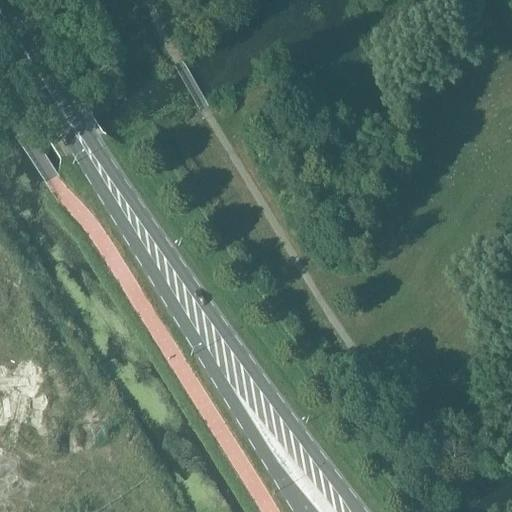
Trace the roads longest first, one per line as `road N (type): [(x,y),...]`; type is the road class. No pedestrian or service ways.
road 1 (secondary): [(360,511),(110,190)]
road 2 (secondary): [(110,190),(304,511)]
road 3 (secondary): [(110,190),(0,18)]
